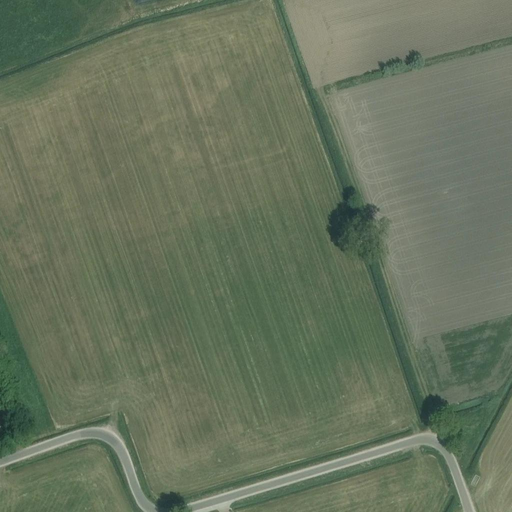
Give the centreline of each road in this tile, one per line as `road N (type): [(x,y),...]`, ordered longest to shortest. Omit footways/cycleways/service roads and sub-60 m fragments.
road 1 (unclassified): [(463,511),(447,469),(421,445),(189,511)]
road 2 (unclassified): [(141,511),(101,438),(0,465)]
